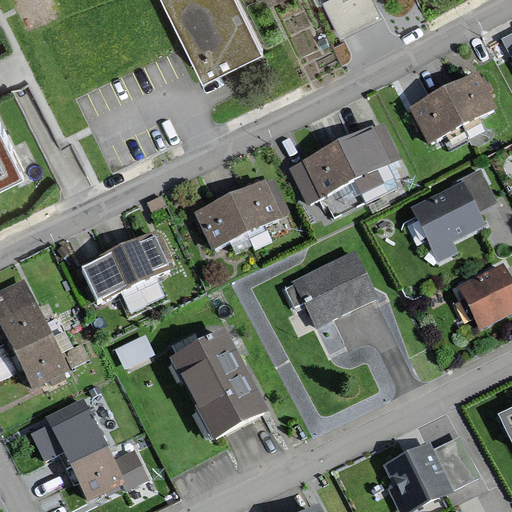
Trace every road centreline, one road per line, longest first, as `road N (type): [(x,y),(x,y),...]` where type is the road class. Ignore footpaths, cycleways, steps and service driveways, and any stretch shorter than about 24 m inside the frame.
road 1 (residential): [(0,255),(511,1)]
road 2 (residential): [(207,511),(511,359)]
